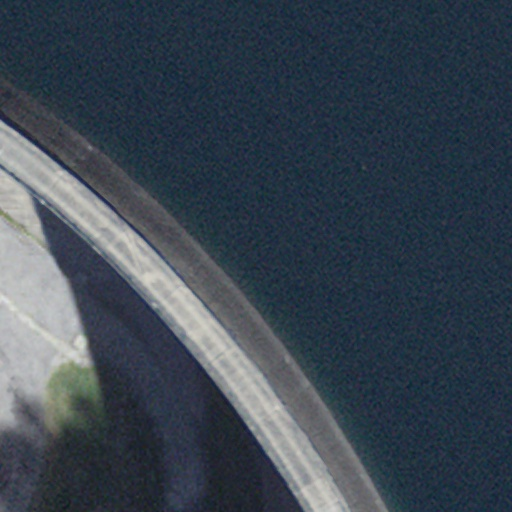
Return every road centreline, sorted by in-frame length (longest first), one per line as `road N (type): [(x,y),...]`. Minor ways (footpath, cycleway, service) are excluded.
road 1 (track): [(0,325),(43,318),(90,327),(140,354),(170,391),(181,511)]
road 2 (unclassified): [(1,511),(21,441),(17,385),(0,337)]
